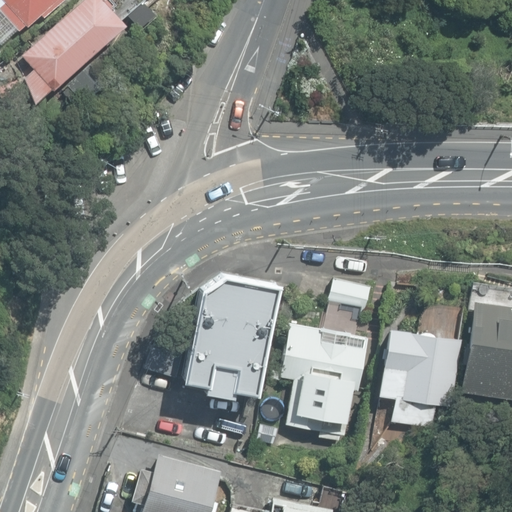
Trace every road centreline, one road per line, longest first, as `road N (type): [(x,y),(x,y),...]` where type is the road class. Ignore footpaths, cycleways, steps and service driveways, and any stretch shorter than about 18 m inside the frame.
road 1 (secondary): [(223,207),(147,255),(118,291),(87,349),(31,511)]
road 2 (secondary): [(511,179),(401,175),(223,207)]
road 3 (unclassified): [(265,0),(216,127),(211,152),(223,207)]
